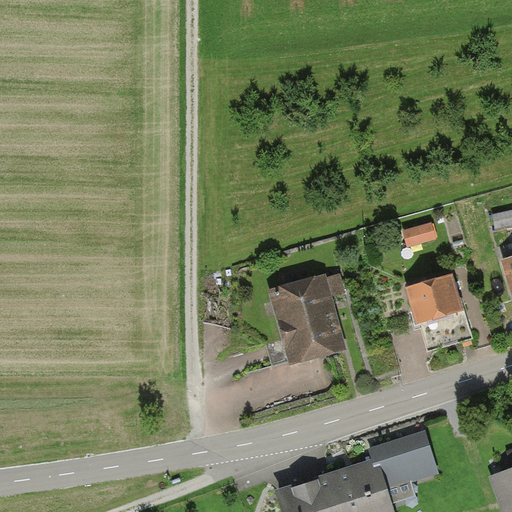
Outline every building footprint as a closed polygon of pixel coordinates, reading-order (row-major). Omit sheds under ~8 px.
[(439,223),(408,232),(414,250),(444,241),(439,223)] [(462,277),(415,291),(426,325),(472,312),(462,277)] [(332,278),(280,293),(301,367),(354,352),(332,278)] [(378,460),(279,492),(285,511),(392,511),(390,503),(415,494),(410,480),(436,472),(424,436),(375,452),(378,460)] [(511,511),(511,473),(496,479),(507,511),(511,511)]
